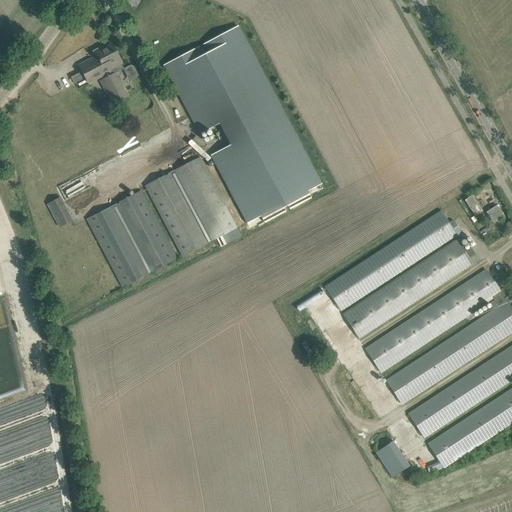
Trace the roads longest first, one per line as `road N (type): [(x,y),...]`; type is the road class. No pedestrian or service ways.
road 1 (tertiary): [(511,172),(414,0)]
road 2 (tertiary): [(0,97),(74,0)]
